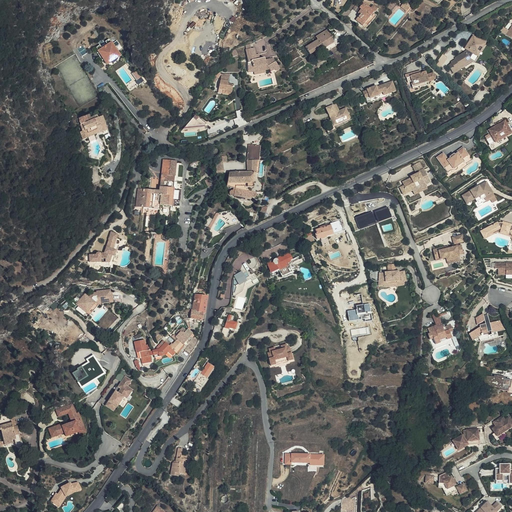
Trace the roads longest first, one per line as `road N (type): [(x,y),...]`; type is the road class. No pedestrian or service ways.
road 1 (tertiary): [(89,511),(202,345),(215,272),(231,244),(476,120),(511,91)]
road 2 (unclassified): [(159,139),(198,146),(508,0)]
road 3 (unclassified): [(159,139),(131,160),(103,222),(53,276),(16,295),(8,291)]
road 4 (unknown): [(350,183),(357,195),(383,194),(397,205),(431,294)]
